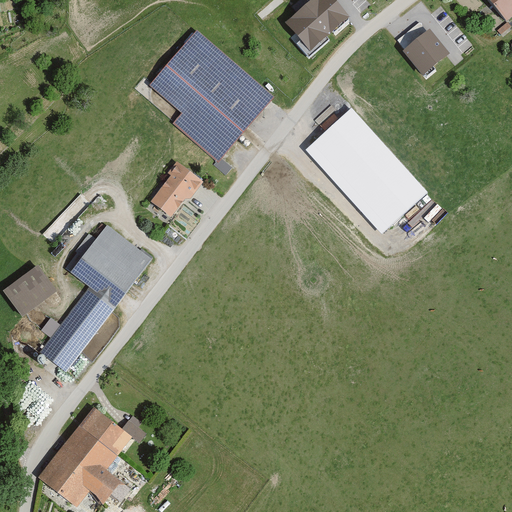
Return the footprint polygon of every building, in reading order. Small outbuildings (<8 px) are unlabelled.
[(297,35),(293,38),(309,58),(329,41),(323,33),(330,28),(335,35),(350,22),(331,0),(313,0),(286,22),(297,35)] [(511,0),(488,0),(511,25),(511,23),(511,0)] [(429,29),(403,50),(422,73),(448,52),(429,29)] [(273,96),(196,31),(148,87),(179,114),(170,124),(216,162),(273,96)] [(351,108),(304,149),(382,235),(428,194),(351,108)] [(203,183),(179,163),(169,175),(174,179),(153,203),(173,220),(203,183)] [(417,241),(437,213),(423,203),(402,231),(417,241)] [(61,211),(45,233),(52,238),(68,216),(61,211)] [(153,261),(108,228),(98,241),(90,236),(64,270),(90,289),(62,327),(53,320),(43,333),(51,340),(42,352),(69,372),(153,261)] [(37,265),(3,291),(23,317),(57,292),(37,265)] [(134,440),(96,411),(41,481),(78,510),(91,494),(108,507),(124,485),(109,473),(134,440)]
